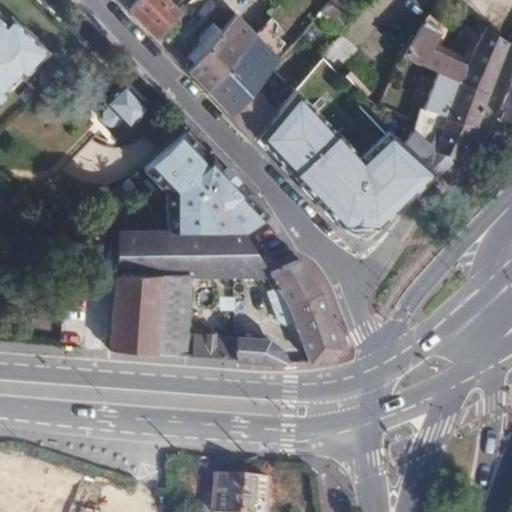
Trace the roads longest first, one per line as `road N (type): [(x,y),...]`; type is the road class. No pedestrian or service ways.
road 1 (unclassified): [(350,296),(322,247),(93,0)]
road 2 (primary): [(372,373),(289,389),(0,369)]
road 3 (primary): [(0,412),(276,431),(356,423)]
road 4 (residential): [(350,296),(478,142),(511,56)]
road 5 (secondary): [(481,511),(496,406),(489,369)]
road 6 (secondary): [(450,389),(413,511)]
